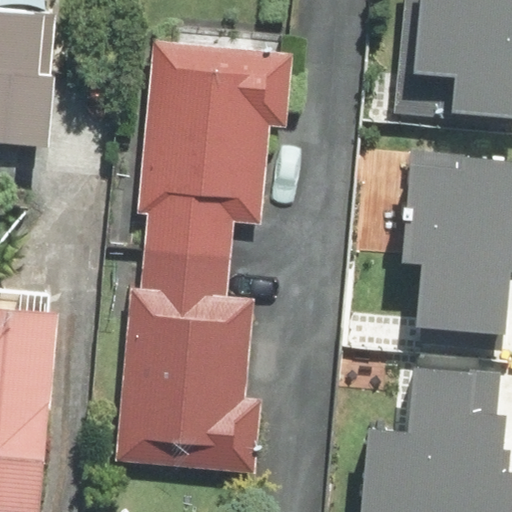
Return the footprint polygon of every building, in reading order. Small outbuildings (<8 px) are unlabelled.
[(57,76),(57,0),(1,0),(2,2),(0,2),(0,134),(28,136),(31,74),(57,76)] [(511,0),(425,0),(423,67),(461,69),(459,104),(511,106),(511,0)] [(301,45),(155,35),(143,209),(152,210),(147,281),(134,280),(121,463),(259,473),(265,392),(253,392),(260,292),(227,290),(232,218),(264,220),(270,126),(295,128),(301,45)] [(441,149),(414,148),(408,256),(424,257),(419,323),(511,329),(511,321),(511,153),(473,151),(472,161),(440,159),(441,149)] [(50,511),(66,293),(0,288),(0,511),(50,511)] [(370,420),(362,511),(511,511),(511,407),(484,406),(487,363),(425,358),(420,423),(370,420)]
